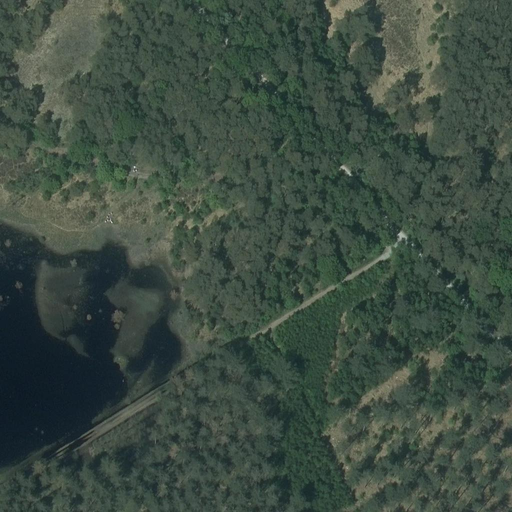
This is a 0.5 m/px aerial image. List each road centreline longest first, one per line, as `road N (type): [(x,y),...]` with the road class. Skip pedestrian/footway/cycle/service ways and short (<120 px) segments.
road 1 (track): [(355,511),(263,329)]
road 2 (track): [(263,329),(404,242)]
